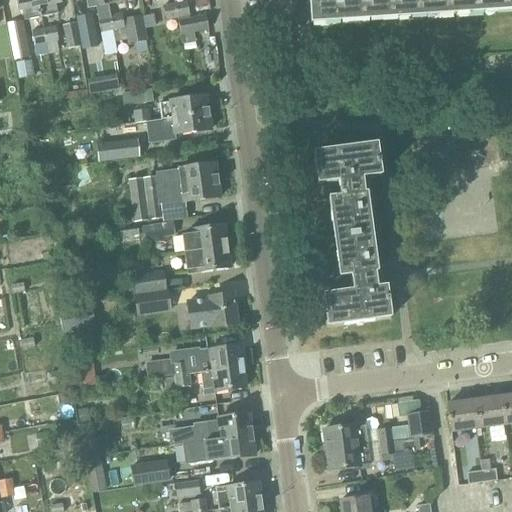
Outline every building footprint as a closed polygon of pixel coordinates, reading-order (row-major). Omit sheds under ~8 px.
[(24,23),(41,19),(37,0),(15,0),(18,12),(22,11),(24,23)] [(58,0),(37,0),(41,19),(58,16),(56,5),(59,5),(58,0)] [(107,7),(105,0),(86,0),(88,10),(96,9),(97,17),(104,58),(115,56),(113,35),(113,33),(110,19),(107,7)] [(511,0),(308,0),(310,26),(511,12),(511,0)] [(186,4),(174,6),(177,20),(188,18),(186,4)] [(177,20),(174,6),(163,8),(165,22),(177,20)] [(91,16),(76,19),(82,50),(97,48),(91,16)] [(110,19),(113,33),(125,30),(128,46),(146,42),(142,19),(123,22),(122,17),(110,19)] [(207,32),(204,17),(177,22),(179,37),(207,32)] [(74,25),(63,28),(67,51),(79,49),(74,25)] [(55,29),(43,31),(46,45),(58,43),(55,29)] [(46,45),(43,31),(31,33),(34,47),(46,45)] [(29,59),(25,35),(10,38),(14,62),(29,59)] [(152,92),(121,96),(123,107),(153,103),(152,92)] [(161,122),(209,115),(206,99),(159,106),(161,122)] [(147,111),(133,113),(135,125),(149,123),(147,111)] [(209,115),(161,122),(164,138),(175,136),(175,137),(211,132),(209,115)] [(135,141),(96,146),(99,163),(138,158),(135,141)] [(376,146),(312,154),(317,186),(338,183),(340,198),(328,200),(333,239),(371,234),(366,195),(363,195),(361,180),(380,177),(376,146)] [(150,208),(172,205),(172,206),(220,199),(215,166),(168,173),(157,174),(157,175),(145,176),(145,180),(128,183),(133,224),(151,222),(150,208)] [(139,228),(141,242),(174,238),(172,224),(139,228)] [(109,241),(139,237),(137,228),(107,232),(109,241)] [(182,238),(185,257),(195,256),(194,252),(226,248),(224,228),(192,232),(192,236),(182,238)] [(371,234),(333,239),(338,279),(350,277),(352,293),(322,297),(326,328),(390,320),(386,288),(375,290),(373,274),(376,274),(371,234)] [(229,269),(226,248),(194,252),(195,256),(185,257),(187,277),(200,275),(200,273),(229,269)] [(134,296),(164,291),(161,275),(132,279),(134,296)] [(55,279),(57,298),(69,296),(73,296),(72,277),(69,278),(55,279)] [(164,291),(134,296),(138,319),(167,314),(164,291)] [(189,332),(213,329),(237,326),(232,297),(209,299),(185,303),(189,332)] [(90,302),(68,306),(59,308),(62,325),(65,336),(96,331),(90,302)] [(199,375),(241,369),(239,349),(209,353),(208,351),(196,352),(199,375)] [(95,386),(92,359),(71,362),(74,389),(95,386)] [(159,381),(163,380),(174,379),(172,366),(171,362),(170,362),(157,364),(159,381)] [(174,379),(188,377),(186,364),(172,366),(174,379)] [(241,369),(199,375),(202,398),(214,396),(214,393),(244,389),(241,369)] [(188,377),(174,379),(175,390),(189,388),(188,377)] [(511,397),(500,399),(504,427),(511,426),(511,397)] [(500,399),(477,402),(479,420),(474,420),(475,431),(504,427),(500,399)] [(451,434),(475,431),(474,420),(479,420),(477,402),(447,406),(449,419),(447,419),(448,424),(449,424),(451,434)] [(401,417),(404,441),(429,438),(426,413),(401,417)] [(217,424),(206,426),(194,427),(194,429),(168,433),(170,448),(183,446),(196,444),(209,443),(251,437),(248,417),(217,421),(217,424)] [(325,452),(367,447),(364,428),(353,429),(352,428),(323,432),(325,452)] [(377,432),(379,445),(391,443),(389,431),(377,432)] [(251,437),(209,443),(211,459),(223,458),(222,462),(254,458),(251,437)] [(94,443),(97,458),(116,454),(113,440),(94,443)] [(393,456),(391,443),(379,445),(381,458),(393,456)] [(367,447),(325,452),(328,472),(359,468),(358,467),(369,465),(367,447)] [(132,489),(169,483),(166,461),(129,467),(132,489)] [(481,473),(483,484),(497,482),(495,471),(481,473)] [(483,484),(481,473),(467,475),(468,486),(483,484)] [(0,491),(11,489),(10,481),(0,483),(0,491)] [(198,484),(174,486),(175,499),(199,496),(198,484)] [(218,511),(260,506),(257,486),(226,490),(226,489),(215,490),(218,511)] [(11,489),(0,491),(0,493),(1,499),(13,497),(11,489)] [(339,503),(340,511),(368,511),(367,500),(356,501),(356,500),(352,500),(351,502),(339,503)] [(190,503),(191,511),(205,511),(204,501),(190,503)]
